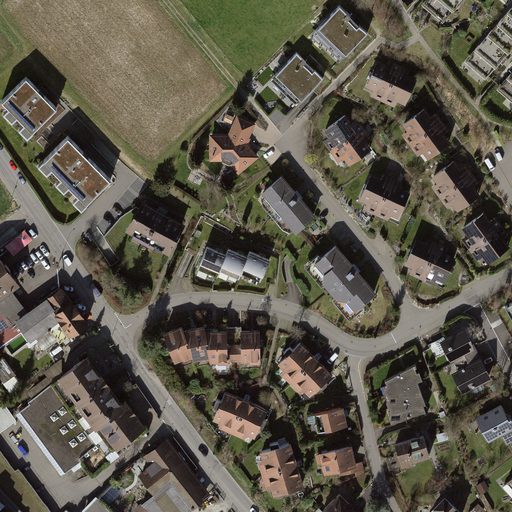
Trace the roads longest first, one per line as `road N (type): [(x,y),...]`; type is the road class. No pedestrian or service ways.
road 1 (residential): [(118,335),(153,310),(216,297),(283,306),(356,343)]
road 2 (tertiary): [(251,511),(118,335)]
road 3 (tertiary): [(118,335),(0,155)]
road 4 (residential): [(414,324),(293,148)]
road 5 (residential): [(356,343),(377,468),(394,511)]
